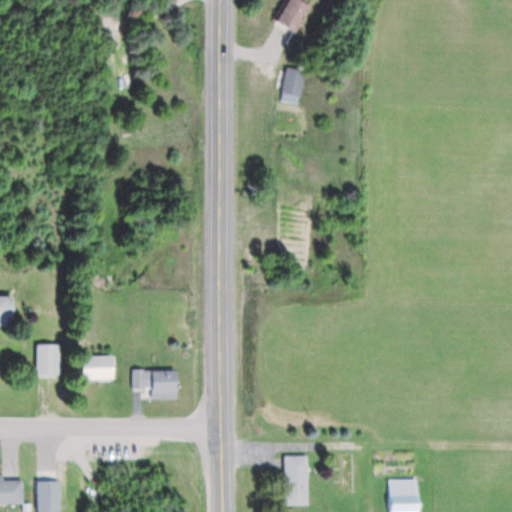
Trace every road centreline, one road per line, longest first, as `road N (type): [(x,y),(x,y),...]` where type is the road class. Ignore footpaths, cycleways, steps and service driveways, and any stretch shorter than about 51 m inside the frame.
road 1 (tertiary): [(223,511),(219,0)]
road 2 (residential): [(0,432),(222,432)]
